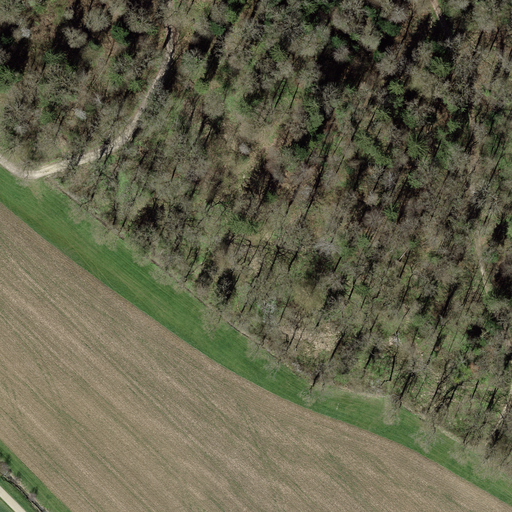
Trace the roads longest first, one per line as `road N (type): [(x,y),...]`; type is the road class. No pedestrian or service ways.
road 1 (track): [(433,0),(468,99),(481,274),(511,372),(475,462)]
road 2 (track): [(0,156),(23,175),(45,174),(126,140),(165,73),(173,45),(167,0)]
